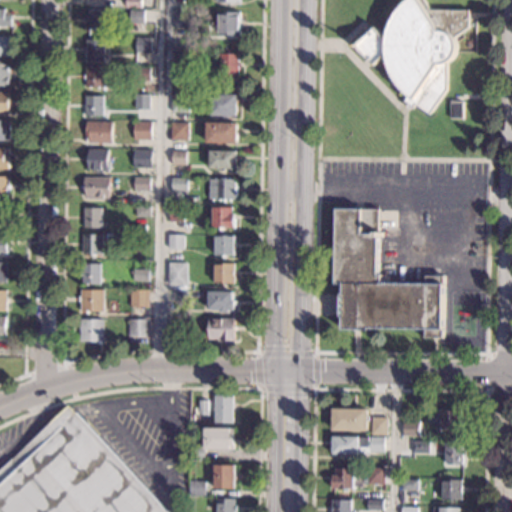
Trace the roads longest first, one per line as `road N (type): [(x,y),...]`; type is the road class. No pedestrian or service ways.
road 1 (residential): [(505,511),(511,17)]
road 2 (residential): [(45,388),(53,0)]
road 3 (residential): [(274,368),(127,371),(0,405)]
road 4 (residential): [(511,371),(301,369)]
road 5 (tertiary): [(304,194),(306,0)]
road 6 (tertiary): [(280,0),(277,193)]
road 7 (tertiary): [(301,369),(304,194)]
road 8 (tertiary): [(277,193),(274,368)]
road 9 (tertiary): [(274,368),(273,511)]
road 10 (tertiary): [(297,511),(301,369)]
